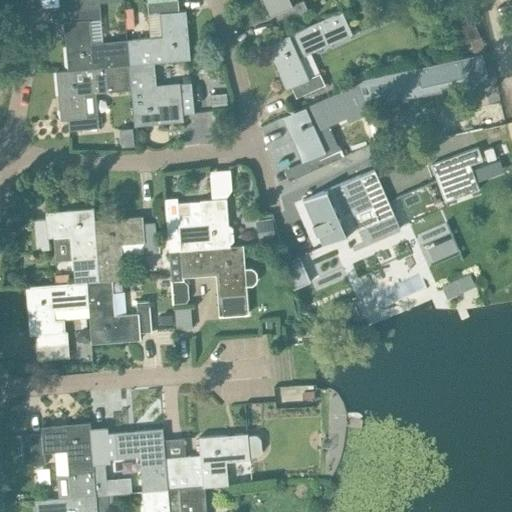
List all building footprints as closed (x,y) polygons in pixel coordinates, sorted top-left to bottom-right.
[(129,63),(152,61),(189,58),(185,9),(178,10),(177,0),(160,0),(146,1),(149,36),(126,38),(129,63)] [(261,0),(269,16),(275,13),(280,24),(309,11),(303,0),(302,0),(293,4),(290,0),(261,0)] [(68,9),(69,20),(61,21),(66,68),(104,65),(129,63),(126,38),(91,41),(89,19),(99,18),(98,6),(68,9)] [(343,11),(324,19),(265,44),(284,89),(289,86),(294,97),(324,84),(319,72),(308,76),(300,57),(353,35),(343,11)] [(453,26),(461,46),(470,42),(475,55),(484,52),(481,37),(473,17),(453,26)] [(481,55),(416,69),(422,96),(441,92),(441,89),(465,84),(465,87),(487,82),(481,55)] [(152,61),(129,63),(134,123),(182,119),(181,112),(192,111),(189,80),(178,82),(179,94),(155,96),(152,61)] [(104,65),(66,68),(55,69),(59,119),(68,118),(69,128),(98,126),(97,113),(84,115),(82,90),(106,88),(104,65)] [(358,84),(339,92),(282,116),(301,160),(307,158),(312,171),(341,158),(336,147),(325,151),(315,129),(349,116),(351,121),(370,113),(358,84)] [(480,189),(471,164),(483,159),(479,148),(478,146),(431,164),(445,201),(480,189)] [(373,172),(368,160),(339,172),(344,182),(303,199),(322,245),(346,235),(345,234),(394,214),(376,171),(373,172)] [(168,249),(229,244),(229,243),(232,243),(234,240),(233,227),(230,224),(227,225),(225,196),(200,198),(200,201),(178,202),(179,217),(165,218),(168,249)] [(74,280),(85,279),(97,278),(96,255),(94,217),(93,206),(44,210),(45,216),(33,217),(35,247),(46,246),(45,235),(71,233),(74,280)] [(110,277),(110,278),(122,277),(119,241),(142,240),(143,251),(156,250),(154,219),(142,220),(141,213),(94,217),(96,255),(97,278),(98,279),(110,277)] [(275,215),(256,219),(260,243),(280,240),(275,215)] [(229,244),(168,249),(170,279),(171,303),(186,302),(189,298),(188,284),(183,278),(183,272),(217,268),(222,313),(246,311),(244,285),(253,284),(255,283),(257,279),(257,272),(254,269),(251,267),(242,268),(240,243),(229,244)] [(85,279),(87,305),(89,341),(138,337),(138,331),(150,330),(148,300),(135,301),(136,312),(113,314),(110,278),(110,277),(98,279),(97,278),(85,279)] [(51,321),(50,308),(87,305),(85,279),(74,280),(25,283),(28,332),(36,332),(37,345),(66,342),(65,329),(63,329),(62,320),(51,321)] [(177,328),(190,328),(188,308),(176,309),(177,328)] [(172,314),(161,315),(161,324),(173,324),(172,314)] [(44,452),(56,451),(57,474),(69,473),(71,495),(96,493),(94,463),(90,421),(41,425),(42,432),(30,433),(33,464),(45,463),(44,452)] [(143,490),(168,487),(166,457),(163,427),(114,431),(116,458),(140,455),(143,490)] [(203,486),(205,486),(229,484),(227,460),(250,458),(250,456),(258,455),(262,450),(261,438),(256,434),(248,435),(248,432),(199,436),(200,454),(166,457),(168,487),(190,486),(203,485),(203,486)] [(96,493),(96,494),(108,493),(106,462),(94,463),(96,493)] [(190,486),(168,487),(170,511),(207,511),(205,486),(203,486),(203,485),(190,486)] [(170,511),(168,487),(143,490),(144,511),(170,511)] [(97,511),(96,494),(96,493),(71,495),(35,499),(35,511),(97,511)] [(109,511),(108,493),(96,494),(97,511),(109,511)]
